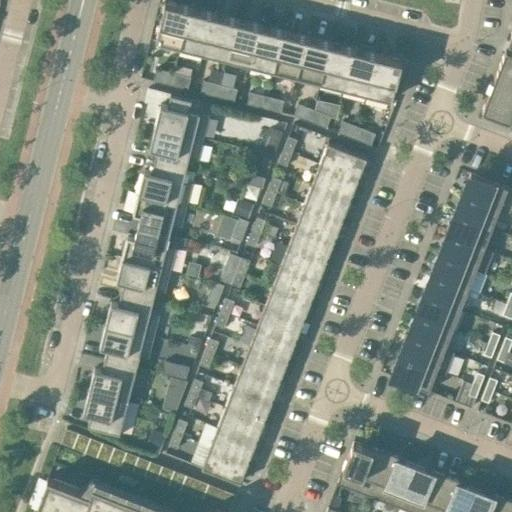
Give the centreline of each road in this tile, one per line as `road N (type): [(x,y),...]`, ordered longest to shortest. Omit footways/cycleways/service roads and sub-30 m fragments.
road 1 (residential): [(121,108),(52,399),(5,387)]
road 2 (residential): [(441,123),(333,390)]
road 3 (residential): [(333,390),(511,459)]
road 4 (residential): [(460,42),(302,0)]
road 5 (tertiary): [(57,96),(26,225)]
road 6 (residential): [(333,390),(285,511)]
